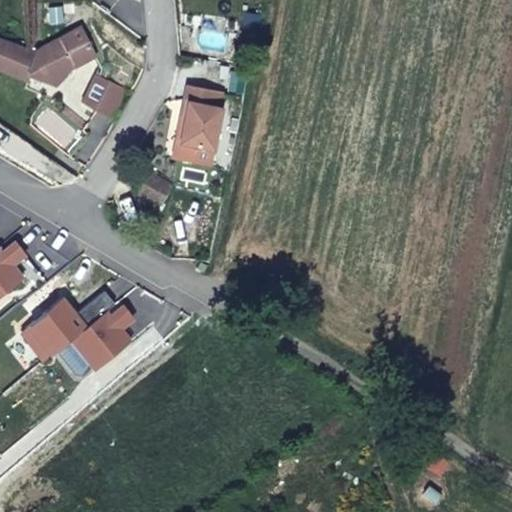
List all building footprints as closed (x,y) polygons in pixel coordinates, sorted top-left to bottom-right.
[(68,67),(97,49),(82,24),(37,50),(32,48),(0,37),(0,67),(31,78),(33,73),(55,81),(59,71),(67,72),(68,67)] [(127,89),(108,80),(92,105),(109,116),(127,89)] [(219,90),(184,83),(180,100),(184,101),(175,141),(210,146),(218,107),(216,106),(219,90)] [(175,141),(173,155),(206,160),(210,146),(175,141)] [(145,166),(133,189),(158,202),(167,183),(152,175),(154,171),(145,166)] [(195,266),(201,269),(204,263),(198,260),(195,266)]
